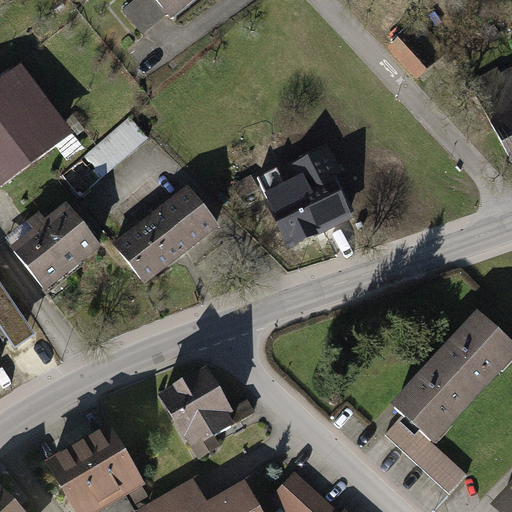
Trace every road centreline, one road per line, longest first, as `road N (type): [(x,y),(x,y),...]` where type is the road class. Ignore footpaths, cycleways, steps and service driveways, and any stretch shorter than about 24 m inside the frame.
road 1 (tertiary): [(213,327),(511,226)]
road 2 (residential): [(511,206),(326,0)]
road 3 (residential): [(213,327),(406,511)]
road 4 (tertiary): [(0,431),(99,372),(213,327)]
